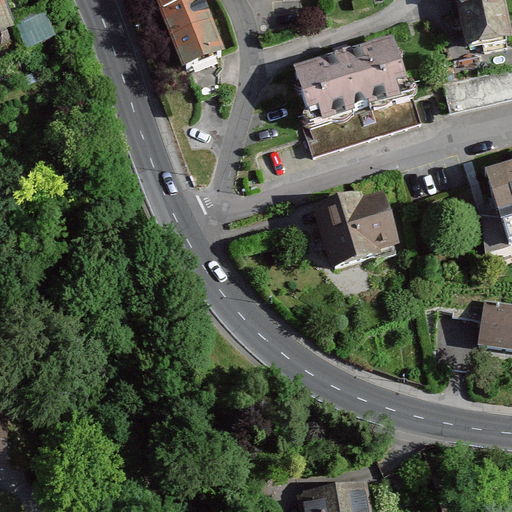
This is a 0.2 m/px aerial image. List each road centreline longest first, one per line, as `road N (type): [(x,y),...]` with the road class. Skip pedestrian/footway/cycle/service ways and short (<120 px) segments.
road 1 (secondary): [(181,233),(247,329),(296,371),(363,408),(511,438)]
road 2 (residential): [(181,233),(511,132)]
road 3 (secondary): [(92,0),(181,233)]
